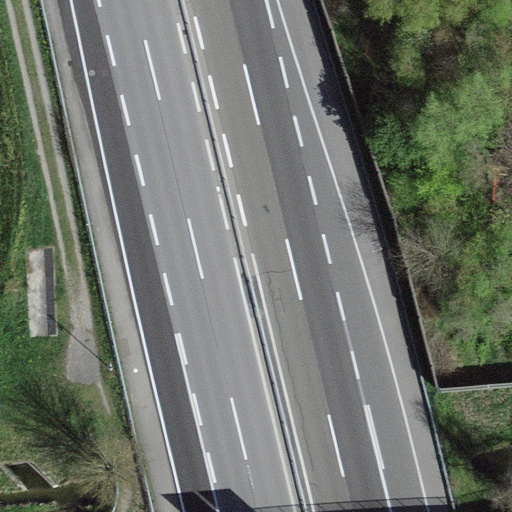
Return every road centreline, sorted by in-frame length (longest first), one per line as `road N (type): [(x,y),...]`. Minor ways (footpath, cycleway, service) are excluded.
road 1 (motorway): [(354,511),(229,0)]
road 2 (motorway): [(135,0),(258,511)]
road 3 (track): [(94,389),(17,0)]
